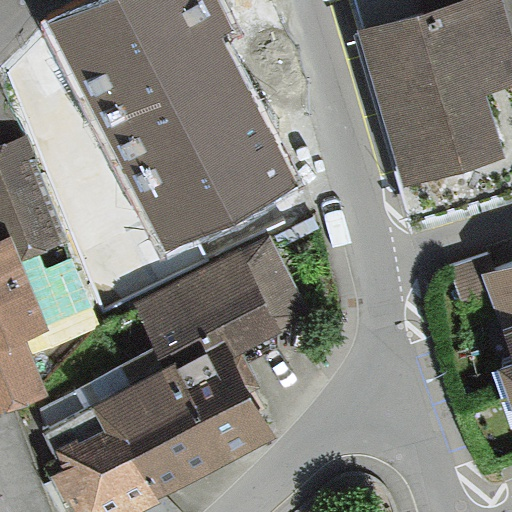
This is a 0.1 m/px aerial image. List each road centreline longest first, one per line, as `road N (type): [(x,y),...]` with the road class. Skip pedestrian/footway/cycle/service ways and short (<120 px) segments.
road 1 (residential): [(415,393),(304,0)]
road 2 (residential): [(242,511),(336,427),(369,405),(415,393)]
road 3 (residential): [(449,511),(415,393)]
